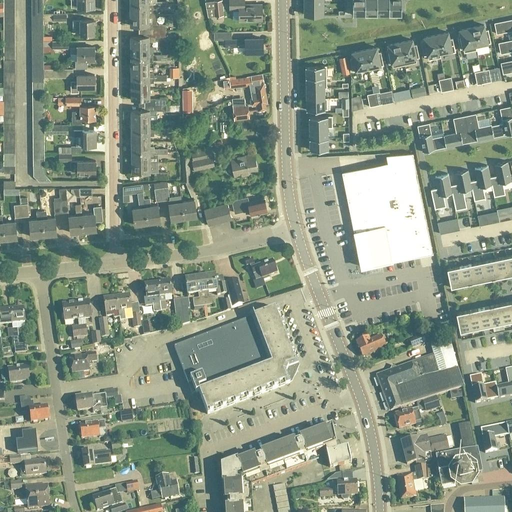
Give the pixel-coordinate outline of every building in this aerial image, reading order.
[(223,0),(212,1),(205,2),(206,7),(208,18),(224,16),(223,0)] [(244,0),(230,0),(231,9),(239,9),(240,20),(262,20),(262,4),(244,4),(244,0)] [(365,16),(364,0),(352,0),(353,16),(353,15),(365,15),(365,16)] [(364,0),(365,16),(365,15),(377,15),(377,16),(376,0),(364,0)] [(389,16),(388,0),(376,0),(377,16),(377,15),(389,15),(389,16)] [(388,0),(389,16),(389,15),(401,15),(401,16),(401,0),(388,0)] [(323,3),(304,3),(304,15),(323,15),(323,3)] [(153,5),(130,5),(130,11),(129,11),(129,15),(157,15),(157,7),(153,7),(153,5)] [(31,18),(32,24),(43,24),(43,21),(66,22),(66,13),(43,14),(43,18),(31,18)] [(157,15),(129,15),(129,19),(131,19),(131,25),(139,25),(139,31),(167,31),(167,24),(157,25),(157,15)] [(511,19),(494,23),(496,34),(508,32),(509,40),(511,39),(511,19)] [(80,20),(72,20),(72,27),(80,27),(80,35),(94,35),(94,20),(80,20)] [(472,28),(476,51),(477,51),(476,48),(488,46),(488,44),(491,43),(488,30),(485,31),(484,25),(472,28)] [(476,51),(472,28),(459,30),(460,36),(457,36),(460,50),(463,49),(464,53),(476,51)] [(149,47),(149,42),(155,42),(155,37),(167,37),(167,31),(139,31),(139,37),(131,37),(131,44),(129,43),(129,47),(149,47)] [(246,53),(247,53),(247,56),(254,56),(254,53),(263,53),(263,38),(245,38),(245,39),(236,39),(223,40),(223,32),(214,32),(214,41),(225,40),(225,48),(235,48),(235,46),(246,47),(246,53)] [(436,35),(440,58),(441,58),(440,56),(452,53),(451,46),(454,45),(453,38),(449,39),(448,33),(436,35)] [(428,61),(440,58),(436,35),(423,38),(425,44),(422,45),(424,56),(427,56),(428,61)] [(511,39),(509,40),(498,43),(501,54),(511,51),(511,39)] [(412,40),(400,43),(405,65),(417,63),(416,59),(419,58),(416,44),(413,45),(412,40)] [(53,52),(54,49),(69,49),(69,41),(52,41),(43,41),(43,47),(43,52),(53,52)] [(392,68),(405,65),(400,43),(388,45),(389,50),(385,51),(388,64),(391,64),(392,68)] [(77,48),(70,48),(71,53),(77,53),(78,61),(95,61),(94,47),(77,47),(77,48)] [(153,60),(154,60),(160,60),(161,55),(153,55),(153,47),(149,47),(129,47),(129,51),(131,51),(131,58),(153,58),(153,60)] [(377,52),(376,47),(364,50),(368,70),(381,68),(380,66),(383,65),(381,52),(377,52)] [(368,70),(364,50),(352,53),(353,58),(350,58),(352,72),(356,71),(356,73),(368,70)] [(129,64),(129,68),(150,68),(149,63),(153,63),(154,60),(153,60),(153,58),(131,58),(131,64),(129,64)] [(503,74),(511,72),(511,60),(501,63),(503,74)] [(305,78),(327,77),(326,67),(327,67),(327,66),(305,66),(305,67),(306,67),(306,77),(305,77),(305,78)] [(150,73),(150,68),(129,68),(129,72),(131,72),(131,78),(154,78),(154,81),(160,81),(161,76),(154,76),(154,73),(150,73)] [(43,70),(43,76),(43,78),(73,78),(73,69),(54,69),(43,70)] [(482,71),(484,84),(491,82),(489,70),(482,71)] [(484,84),(482,71),(474,73),(477,85),(484,84)] [(256,105),(257,111),(266,109),(265,104),(267,103),(262,75),(262,74),(251,76),(252,77),(248,77),(248,76),(229,78),(230,89),(253,86),(253,88),(251,88),(250,90),(253,106),(256,105)] [(78,93),(78,88),(95,88),(95,75),(78,75),(78,77),(76,77),(76,81),(71,81),(71,93),(78,93)] [(327,77),(305,78),(306,78),(306,89),(327,88),(327,77)] [(445,79),(447,91),(453,90),(451,77),(445,79)] [(154,81),(154,78),(131,78),(131,84),(129,85),(130,89),(140,88),(150,88),(150,84),(154,84),(154,81)] [(445,79),(439,80),(441,92),(447,91),(445,79)] [(150,99),(150,88),(140,88),(130,89),(130,93),(131,92),(131,99),(150,99)] [(327,88),(306,89),(306,99),(327,99),(327,98),(325,98),(324,88),(327,88)] [(401,91),(403,99),(411,98),(409,90),(401,91)] [(379,92),(373,94),(376,106),(382,105),(379,92)] [(376,106),(373,94),(367,95),(369,107),(370,107),(376,106)] [(219,95),(213,100),(221,110),(227,104),(219,95)] [(81,98),(65,98),(58,98),(58,105),(81,106),(81,98)] [(327,99),(306,99),(306,110),(328,110),(328,109),(327,109),(327,99)] [(250,118),(248,105),(233,107),(234,120),(250,118)] [(511,133),(511,109),(511,106),(500,109),(503,124),(491,126),(494,138),(505,135),(511,133)] [(81,124),(81,120),(95,119),(95,107),(81,107),(81,112),(72,112),(72,124),(81,124)] [(130,117),(130,121),(150,121),(150,117),(156,116),(156,111),(154,111),(150,111),(131,111),(131,117),(130,117)] [(494,138),(491,126),(491,125),(479,127),(476,114),(465,116),(470,142),(477,141),(494,138)] [(333,116),(309,117),(309,128),(332,127),(332,117),(333,117),(333,116)] [(463,144),(470,142),(465,116),(453,119),(456,133),(443,135),(446,147),(446,148),(463,144)] [(150,127),(150,121),(130,121),(130,125),(131,125),(131,132),(154,132),(154,128),(154,126),(150,127)] [(417,126),(423,152),(434,150),(446,147),(443,135),(432,138),(429,124),(417,126)] [(44,125),(44,130),(44,134),(68,134),(68,125),(44,125)] [(309,139),(328,138),(328,128),(332,128),(332,127),(309,128),(310,138),(309,139)] [(77,137),(77,147),(83,147),(83,146),(96,146),(96,130),(82,130),(82,131),(74,131),(74,137),(77,137)] [(130,138),(130,142),(150,142),(150,137),(154,137),(154,134),(154,132),(131,132),(132,138),(130,138)] [(328,138),(309,139),(310,139),(310,149),(309,149),(309,150),(329,150),(329,149),(328,149),(328,139),(328,138)] [(150,142),(130,142),(130,146),(132,146),(132,152),(150,152),(154,152),(154,155),(156,155),(161,155),(161,149),(155,149),(155,147),(151,147),(150,142)] [(191,153),(192,161),(190,161),(192,172),(214,167),(210,146),(204,147),(205,150),(191,153)] [(154,152),(150,152),(132,152),(132,158),(130,158),(130,162),(156,162),(156,155),(154,155),(154,152)] [(59,161),(70,161),(70,168),(77,168),(77,174),(96,174),(96,161),(77,161),(71,161),(71,153),(59,153),(59,161)] [(230,159),(234,178),(258,173),(255,154),(230,159)] [(380,264),(433,253),(413,154),(387,156),(388,163),(343,172),(361,267),(380,264)] [(156,162),(130,162),(130,166),(132,166),(132,173),(155,173),(155,179),(168,179),(168,172),(159,172),(158,162),(156,162)] [(505,195),(503,183),(511,181),(507,162),(494,164),(497,176),(490,177),(492,185),(494,197),(505,195)] [(45,174),(44,166),(33,166),(33,176),(35,178),(39,182),(44,182),(47,182),(51,182),(45,174)] [(475,168),(477,180),(470,182),(472,189),(474,201),(485,199),(483,187),(492,185),(490,177),(488,166),(475,168)] [(468,170),(455,173),(457,184),(450,186),(452,194),(456,210),(467,208),(463,191),(472,189),(470,182),(468,170)] [(435,177),(438,188),(431,190),(435,209),(446,207),(443,195),(452,194),(450,186),(448,174),(435,177)] [(4,189),(15,189),(15,181),(4,181),(4,189)] [(191,197),(195,196),(198,195),(193,183),(185,182),(191,197)] [(143,193),(142,185),(130,186),(131,194),(137,194),(137,198),(139,209),(133,210),(135,226),(148,224),(144,200),(143,193)] [(172,221),(184,219),(182,203),(181,196),(169,198),(168,187),(161,189),(163,202),(169,200),(172,221)] [(60,198),(61,214),(68,213),(66,189),(59,189),(60,198)] [(156,203),(163,202),(161,189),(154,190),(156,203)] [(259,216),(258,214),(267,212),(264,199),(248,202),(247,198),(232,202),(235,214),(250,210),(251,216),(252,216),(252,218),(259,216)] [(144,200),(148,224),(161,222),(159,206),(151,207),(150,199),(144,200)] [(195,201),(182,203),(184,219),(196,217),(195,201)] [(227,203),(204,210),(208,226),(232,220),(227,203)] [(21,205),(22,218),(29,217),(27,204),(21,205)] [(15,218),(22,218),(21,205),(14,205),(15,218)] [(76,216),(69,216),(70,233),(83,232),(82,215),(81,205),(75,206),(76,216)] [(96,230),(95,222),(103,222),(101,206),(93,207),(94,214),(82,215),(83,232),(96,230)] [(321,230),(319,209),(311,209),(313,231),(321,230)] [(41,212),(43,236),(56,234),(54,218),(47,218),(46,211),(41,212)] [(31,237),(43,236),(41,212),(36,212),(36,220),(29,220),(31,237)] [(487,214),(489,224),(499,222),(497,212),(487,214)] [(460,230),(457,218),(447,220),(449,232),(460,230)] [(15,222),(2,223),(4,240),(17,238),(15,222)] [(327,273),(337,270),(330,252),(321,255),(327,273)] [(495,259),(498,278),(510,276),(506,257),(495,259)] [(245,263),(246,266),(254,263),(252,258),(244,260),(245,263)] [(483,262),(486,280),(498,278),(495,259),(483,262)] [(270,278),(269,276),(277,273),(272,260),(251,267),(256,280),(262,278),(263,281),(270,278)] [(471,264),(475,283),(486,280),(483,262),(471,264)] [(459,267),(463,285),(475,283),(471,264),(459,267)] [(463,285),(459,267),(447,269),(451,288),(463,285)] [(214,275),(199,277),(203,305),(213,304),(212,296),(208,297),(207,291),(208,291),(215,290),(216,295),(226,293),(223,283),(215,285),(214,275)] [(203,306),(203,305),(199,277),(185,279),(187,294),(198,292),(198,298),(192,299),(193,307),(203,306)] [(226,282),(232,307),(243,304),(237,279),(226,282)] [(166,310),(165,302),(164,297),(171,296),(169,282),(157,283),(159,303),(160,311),(166,310)] [(146,299),(154,298),(155,303),(159,303),(157,283),(145,285),(146,299)] [(126,321),(124,310),(131,309),(129,295),(116,297),(119,318),(120,321),(126,321)] [(103,299),(106,313),(106,317),(113,316),(114,319),(119,318),(116,297),(103,299)] [(185,324),(190,323),(187,309),(189,309),(188,299),(181,300),(183,310),(185,324)] [(231,310),(229,299),(222,301),(224,312),(231,310)] [(76,302),(78,320),(91,317),(89,300),(76,302)] [(176,325),(185,324),(183,310),(181,300),(173,301),(175,311),(176,325)] [(62,305),(64,322),(78,320),(76,302),(62,305)] [(511,321),(511,313),(510,303),(499,305),(503,323),(511,321)] [(499,305),(488,307),(492,326),(503,323),(499,305)] [(478,309),(481,328),(492,326),(488,307),(478,309)] [(25,328),(25,323),(24,309),(11,310),(12,325),(13,329),(14,338),(18,337),(17,329),(25,328)] [(188,384),(189,384),(192,394),(195,393),(196,393),(199,392),(207,412),(286,382),(283,372),(285,367),(295,363),(275,312),(274,309),(174,347),(188,384)] [(467,311),(471,330),(481,328),(478,309),(467,311)] [(11,310),(0,311),(0,325),(12,325),(11,310)] [(456,314),(460,332),(471,330),(467,311),(456,314)] [(141,327),(140,314),(131,315),(133,328),(141,327)] [(101,338),(109,336),(107,318),(98,319),(101,338)] [(150,334),(148,321),(141,322),(143,335),(150,334)] [(81,337),(79,326),(72,328),(74,338),(81,337)] [(100,332),(91,333),(93,345),(101,344),(100,332)] [(426,343),(423,335),(409,341),(412,348),(426,343)] [(368,336),(356,342),(363,358),(386,348),(381,336),(370,340),(368,336)] [(378,376),(387,403),(390,412),(432,397),(463,387),(460,376),(457,367),(449,339),(431,344),(434,357),(411,365),(411,364),(398,369),(394,366),(393,371),(378,376)] [(72,350),(82,348),(81,340),(70,342),(72,350)] [(111,343),(97,346),(99,356),(109,353),(109,351),(112,351),(111,343)] [(26,344),(18,345),(14,345),(15,353),(27,352),(26,344)] [(13,357),(10,348),(2,350),(3,358),(13,357)] [(69,359),(71,367),(69,367),(70,373),(71,373),(71,374),(89,371),(87,363),(96,361),(95,353),(86,354),(86,356),(69,359)] [(1,370),(2,380),(9,379),(10,384),(30,381),(27,365),(8,369),(1,370)] [(511,368),(505,370),(508,384),(496,387),(499,398),(511,395),(511,368)] [(173,384),(171,374),(146,377),(147,387),(173,384)] [(475,403),(487,401),(499,398),(496,387),(496,383),(483,386),(481,375),(470,377),(475,403)] [(100,411),(99,409),(107,408),(105,394),(75,398),(77,411),(92,410),(93,412),(100,411)] [(109,394),(110,411),(123,410),(122,394),(109,394)] [(49,420),(47,406),(33,408),(33,402),(31,402),(30,397),(20,399),(22,413),(26,413),(27,414),(30,414),(31,422),(49,420)] [(426,413),(440,408),(436,397),(422,401),(426,413)] [(176,417),(175,406),(163,407),(163,418),(176,417)] [(421,421),(418,409),(412,410),(396,415),(399,429),(416,425),(415,423),(421,421)] [(125,415),(126,422),(138,420),(137,412),(125,415)] [(97,422),(80,424),(81,439),(99,437),(98,430),(105,429),(104,422),(98,422),(97,422)] [(326,448),(326,451),(337,449),(341,448),(339,441),(336,443),(332,424),(300,436),(302,439),(294,442),(293,439),(261,450),(262,454),(254,457),(253,453),(221,465),(223,499),(227,499),(227,507),(223,508),(223,511),(252,511),(252,486),(311,463),(308,454),(326,448)] [(508,435),(506,424),(480,429),(482,436),(485,453),(497,451),(494,438),(508,435)] [(36,452),(34,432),(20,434),(21,442),(14,442),(16,454),(36,452)] [(419,438),(401,442),(407,465),(416,463),(417,467),(426,465),(426,463),(432,462),(431,455),(449,450),(446,437),(427,442),(426,438),(419,439),(419,438)] [(112,451),(122,450),(121,443),(111,444),(112,451)] [(337,449),(326,451),(330,468),(352,463),(348,446),(341,448),(337,449)] [(454,477),(455,477),(456,479),(461,483),(469,482),(473,476),(473,475),(482,473),(477,448),(435,457),(441,487),(455,484),(454,477)] [(92,450),(82,452),(84,468),(112,464),(110,451),(95,453),(95,450),(92,451),(92,450)] [(20,465),(20,458),(9,459),(10,466),(20,465)] [(46,474),(44,460),(25,463),(25,470),(20,470),(21,477),(26,476),(26,477),(46,474)] [(429,479),(427,466),(415,468),(416,474),(412,475),(412,473),(397,476),(401,500),(416,497),(413,482),(429,479)] [(170,482),(168,475),(157,478),(162,500),(179,496),(176,481),(170,482)] [(21,481),(10,483),(11,491),(22,490),(21,481)] [(137,481),(125,484),(127,493),(139,490),(137,481)] [(337,482),(338,496),(358,495),(357,481),(337,482)] [(274,493),(286,490),(285,484),(273,487),(274,493)] [(27,498),(48,496),(47,485),(25,488),(27,498)] [(320,498),(333,497),(332,489),(319,489),(320,498)] [(97,511),(114,506),(123,503),(120,494),(117,495),(116,490),(93,497),(97,511)] [(287,496),(286,490),(274,493),(275,498),(287,496)] [(28,509),(49,507),(48,496),(27,498),(28,509)] [(275,498),(276,504),(288,502),(287,496),(275,498)] [(504,511),(504,500),(464,500),(463,511),(504,511)] [(276,504),(278,510),(289,508),(288,502),(276,504)]
